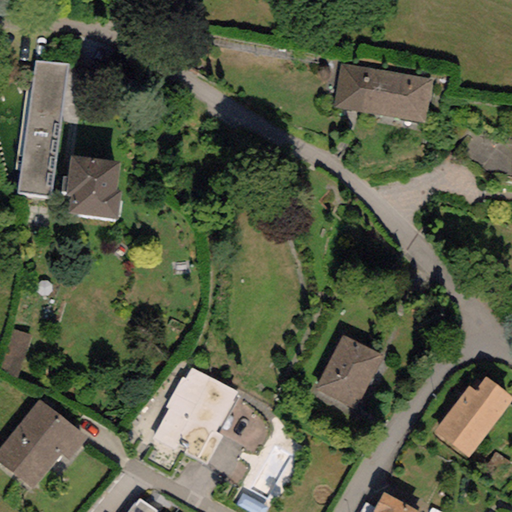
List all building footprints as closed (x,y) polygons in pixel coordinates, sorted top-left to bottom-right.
[(68,66),(34,62),(16,192),(51,197),(68,66)] [(432,80),(339,63),(331,107),(424,124),(432,80)] [(121,163),(70,157),(65,196),(70,196),(68,212),(115,217),(121,163)] [(25,358),(34,345),(20,336),(12,349),(25,358)] [(382,358),(342,337),(315,390),(355,410),(382,358)] [(236,393),(190,368),(184,379),(181,378),(165,408),(169,410),(153,438),(205,466),(222,435),(215,431),(236,393)] [(511,400),(511,397),(484,378),(474,391),(468,386),(434,433),(469,459),(511,400)] [(39,401),(0,449),(0,462),(33,489),(62,454),(69,459),(86,438),(39,401)] [(415,511),(383,494),(373,511),(415,511)] [(154,511),(155,511),(138,498),(127,511),(154,511)]
